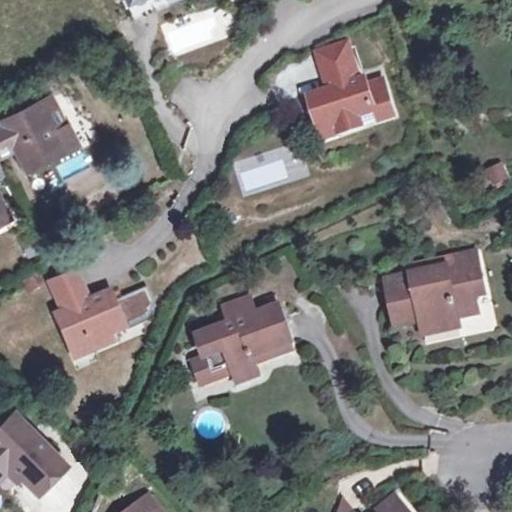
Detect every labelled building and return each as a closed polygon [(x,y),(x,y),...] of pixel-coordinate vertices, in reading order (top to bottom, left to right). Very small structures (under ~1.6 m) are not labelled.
[(307,96),(318,129),(336,123),(339,132),(361,125),(392,114),(381,79),(365,84),(362,77),(357,78),(344,43),(315,53),(323,78),(326,80),(329,88),(307,96)] [(0,212),(6,210),(0,198),(0,157),(16,149),(22,162),(59,144),(55,133),(66,127),(52,99),(0,124),(0,212)] [(321,138),(339,132),(336,123),(318,129),(321,138)] [(59,144),(22,162),(28,173),(79,147),(70,127),(66,127),(55,133),(59,144)] [(286,149),(234,160),(241,188),(292,177),(286,149)] [(500,161),(484,169),(491,183),(507,175),(500,161)] [(0,212),(0,222),(9,218),(6,210),(0,212)] [(428,272),(413,274),(385,281),(390,304),(398,302),(402,322),(420,318),(423,329),(459,321),(457,315),(478,311),(474,294),(484,292),(476,254),(427,264),(428,272)] [(428,272),(427,264),(412,267),(413,274),(428,272)] [(58,299),(85,288),(77,273),(51,283),(58,299)] [(58,299),(63,311),(90,300),(85,288),(58,299)] [(111,292),(90,300),(63,311),(57,314),(72,349),(87,342),(90,350),(113,341),(110,333),(125,326),(111,292)] [(198,335),(206,357),(214,379),(232,373),(236,383),(260,374),(255,359),(264,357),(266,359),(290,350),(275,307),(198,335)] [(87,342),(72,349),(75,357),(90,350),(87,342)] [(214,379),(206,357),(191,363),(199,385),(214,379)] [(0,472),(8,465),(20,477),(35,491),(61,465),(6,408),(0,414),(0,472)] [(8,465),(0,472),(0,477),(10,487),(20,477),(8,465)] [(408,511),(397,497),(379,511),(347,511),(340,509),(338,511),(408,511)] [(138,507),(141,511),(159,511),(149,498),(138,507)]
